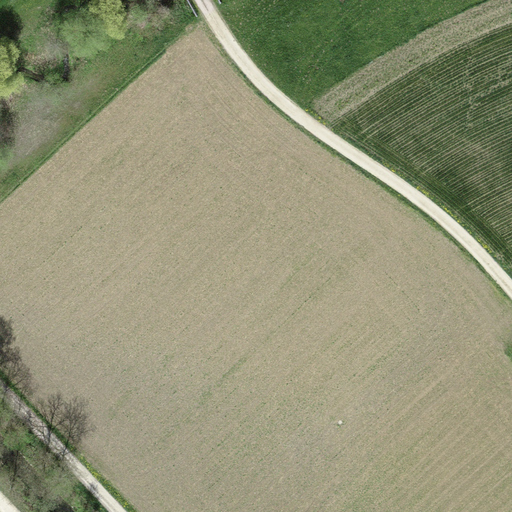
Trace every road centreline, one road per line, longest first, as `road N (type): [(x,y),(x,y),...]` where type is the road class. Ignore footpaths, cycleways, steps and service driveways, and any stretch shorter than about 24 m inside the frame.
road 1 (track): [(511,294),(246,66),(205,0)]
road 2 (track): [(117,511),(0,387)]
